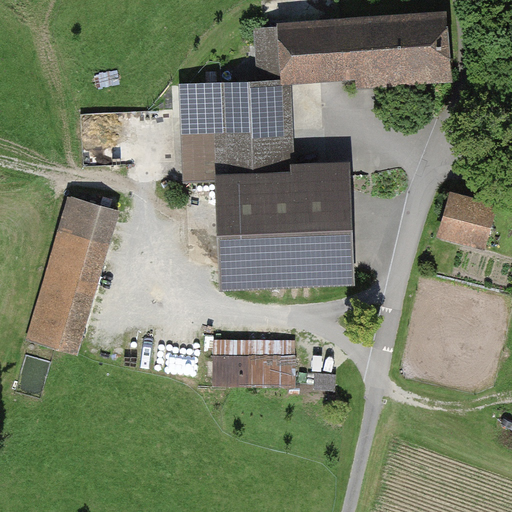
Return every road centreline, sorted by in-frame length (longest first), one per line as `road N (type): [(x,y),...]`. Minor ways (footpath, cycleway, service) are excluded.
road 1 (track): [(431,171),(398,282),(349,511)]
road 2 (residential): [(468,0),(462,84),(431,171),(511,185)]
road 3 (track): [(0,160),(142,196)]
